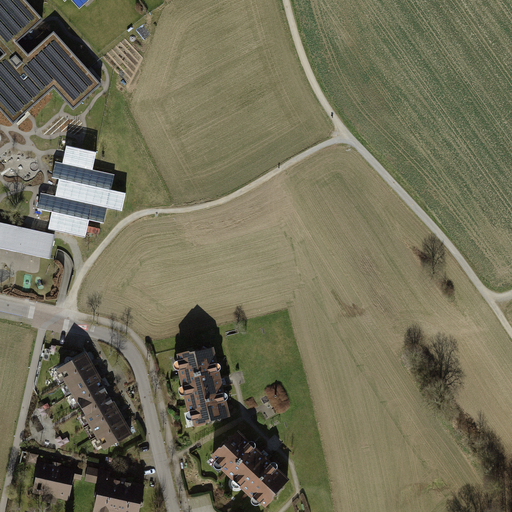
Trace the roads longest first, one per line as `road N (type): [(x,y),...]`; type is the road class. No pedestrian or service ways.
road 1 (track): [(287,0),(299,49),(346,137),(427,220),(511,329)]
road 2 (track): [(64,323),(87,266),(129,219),(234,195),(346,137)]
road 3 (residential): [(174,511),(132,352),(107,336),(0,307)]
